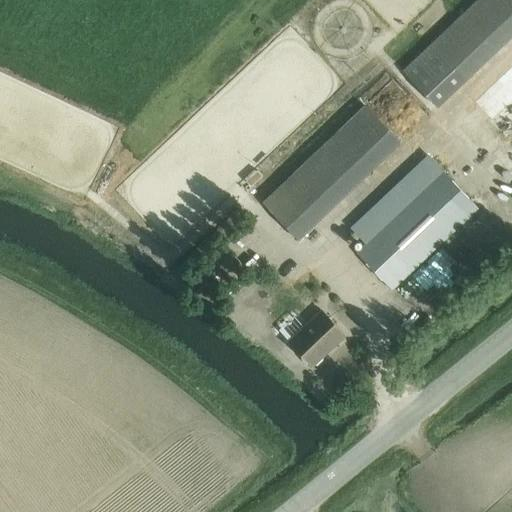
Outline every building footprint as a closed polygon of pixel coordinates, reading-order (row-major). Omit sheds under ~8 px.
[(511,0),(475,0),(403,70),(436,105),(511,32),(511,0)] [(262,202),(297,238),(399,141),(364,105),(262,202)] [(354,232),(366,244),(356,253),(390,289),(476,207),(442,171),(443,170),(432,159),(354,232)] [(224,248),(209,263),(222,276),(237,262),(224,248)] [(344,334),(321,310),(288,340),(311,365),(344,334)] [(401,380),(404,385),(410,381),(406,376),(401,380)]
